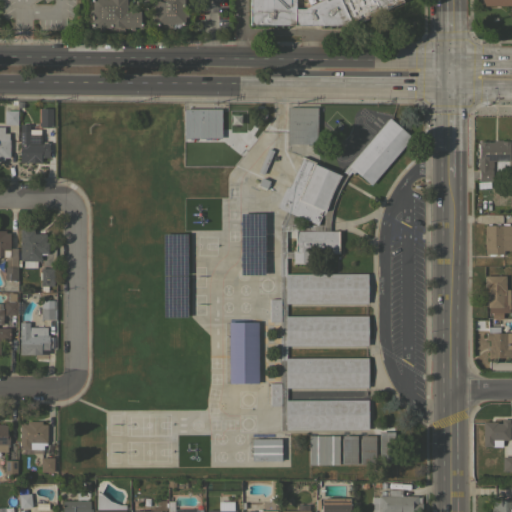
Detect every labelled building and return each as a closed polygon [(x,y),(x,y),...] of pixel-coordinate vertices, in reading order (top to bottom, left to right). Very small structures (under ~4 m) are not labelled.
[(127,0),(127,11),(139,10),(139,24),(141,24),(141,28),(133,28),(133,29),(129,29),(129,28),(123,28),(123,29),(108,29),(108,28),(102,28),(102,30),(98,30),(98,27),(91,27),(91,0),(127,0)] [(182,0),(182,6),(185,6),(185,28),(158,27),(154,25),(152,25),(152,17),(151,17),(151,0),(182,0)] [(401,0),(402,1),(351,25),(350,22),(344,25),(249,24),(249,0),(401,0)] [(511,0),(511,19),(510,19),(510,5),(483,5),(480,0),(511,0)] [(287,106),(316,106),(316,127),(314,127),(314,144),(286,143),(287,106)] [(51,127),(40,127),(40,142),(47,143),(47,156),(40,156),(40,162),(18,162),(19,130),(28,130),(28,125),(38,125),(38,122),(39,122),(39,107),(51,107),(51,127)] [(219,138),(219,125),(210,125),(210,120),(219,120),(219,109),(182,108),(181,137),(219,138)] [(244,110),(228,110),(228,131),(244,132),(244,110)] [(3,111),(16,111),(16,125),(3,124),(3,111)] [(386,118),(409,137),(369,186),(346,167),(386,118)] [(0,125),(16,125),(15,140),(8,140),(8,157),(3,157),(3,160),(0,160),(0,125)] [(43,130),(50,128),(53,140),(46,141),(43,130)] [(487,160),(487,167),(491,167),(491,181),(478,181),(478,169),(477,169),(477,158),(478,158),(478,143),(477,143),(477,140),(487,140),(487,141),(492,141),(492,140),(501,140),(509,140),(509,142),(508,142),(508,160),(487,160)] [(267,148),(273,150),(262,174),(257,171),(267,148)] [(302,158),(288,188),(285,187),(275,207),(315,226),(339,175),(302,158)] [(345,174),(340,172),(325,202),(330,205),(345,174)] [(256,185),(260,178),(268,181),(265,188),(256,185)] [(257,235),(257,212),(274,212),(274,235),(257,235)] [(511,225),(511,235),(511,240),(510,240),(510,250),(502,250),(502,253),(484,253),(484,247),(483,247),(483,224),(511,225)] [(19,228),(33,228),(33,233),(45,233),(45,242),(47,242),(47,253),(45,253),(45,254),(39,254),(39,260),(36,260),(36,267),(22,267),(22,260),(19,260),(19,228)] [(16,247),(16,266),(17,266),(16,279),(4,279),(4,266),(5,266),(5,256),(0,256),(0,230),(4,230),(4,232),(9,232),(9,247),(16,247)] [(293,231),(336,231),(336,254),(324,254),(324,264),(291,263),(291,251),(293,251),(293,231)] [(52,268),(51,286),(46,286),(46,290),(50,290),(50,292),(40,292),(40,286),(39,286),(39,280),(38,280),(38,272),(39,268),(52,268)] [(283,274),(283,304),(366,304),(366,274),(283,274)] [(508,312),(487,312),(487,307),(486,307),(486,300),(485,300),(485,287),(484,287),(484,275),(505,275),(505,289),(508,289),(508,312)] [(3,302),(7,302),(7,293),(14,293),(14,302),(16,302),(16,315),(3,315),(3,302)] [(269,322),(268,299),(278,299),(279,322),(269,322)] [(55,319),(40,319),(40,300),(55,300),(55,319)] [(0,308),(2,308),(2,324),(0,324),(0,327),(9,327),(9,339),(7,339),(7,341),(0,341),(0,308)] [(284,317),(285,346),(365,345),(364,316),(284,317)] [(227,321),(257,321),(257,382),(227,383),(227,321)] [(19,322),(28,322),(28,327),(46,327),(46,334),(48,335),(48,337),(48,348),(48,349),(40,349),(40,354),(19,354),(19,322)] [(499,326),(499,332),(511,332),(511,349),(511,358),(503,358),(503,357),(490,357),(490,358),(487,358),(487,348),(487,345),(488,345),(488,340),(485,340),(485,331),(487,331),(487,326),(499,326)] [(283,358),(284,388),(366,388),(366,358),(283,358)] [(267,406),(267,383),(279,383),(280,406),(267,406)] [(285,401),(285,430),(368,430),(368,401),(285,401)] [(482,421),(496,421),(496,423),(501,423),(501,418),(509,418),(509,440),(501,440),(501,446),(490,446),(482,446),(482,421)] [(19,449),(19,424),(26,424),(26,421),(41,421),(41,424),(46,424),(46,445),(42,445),(42,449),(19,449)] [(0,451),(0,424),(3,424),(3,425),(6,425),(6,433),(8,433),(8,444),(7,444),(6,451),(0,451)] [(308,435),(338,435),(338,464),(308,464),(308,435)] [(341,435),(356,435),(356,464),(341,464),(341,435)] [(360,435),(374,435),(374,464),(359,464),(360,435)] [(395,457),(398,457),(398,462),(395,462),(380,462),(380,437),(395,437),(395,457)] [(280,438),(280,460),(251,460),(251,438),(280,438)] [(511,456),(511,471),(501,471),(501,456),(511,456)] [(40,457),(53,457),(53,471),(40,471),(40,457)] [(16,460),(16,473),(4,473),(4,460),(16,460)] [(371,511),(371,496),(377,497),(377,495),(386,495),(386,487),(401,488),(401,495),(416,496),(416,497),(420,498),(420,503),(421,503),(421,511),(371,511)] [(17,494),(30,493),(31,507),(19,508),(17,494)] [(125,511),(95,511),(95,509),(96,509),(96,493),(100,493),(109,501),(119,505),(125,505),(125,511)] [(318,503),(318,498),(348,498),(348,503),(349,503),(349,511),(320,511),(320,503),(318,503)] [(511,511),(490,511),(490,499),(511,499),(511,511)] [(89,500),(89,508),(91,508),(91,511),(61,511),(61,500),(89,500)] [(149,510),(148,507),(150,507),(156,506),(156,500),(165,500),(165,510),(164,510),(164,511),(133,511),(133,510),(149,510)]
